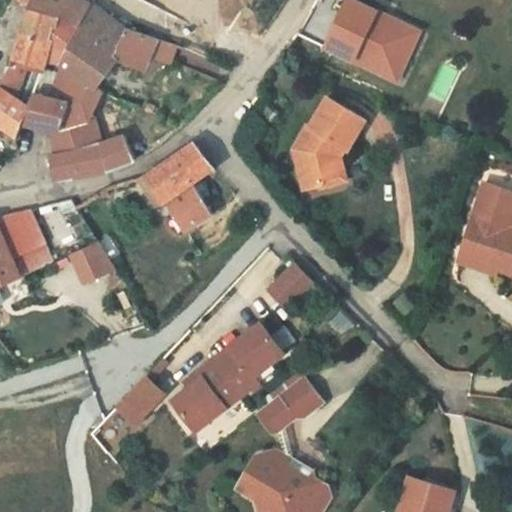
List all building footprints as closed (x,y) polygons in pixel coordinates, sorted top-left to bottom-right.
[(96,31),(33,0),(29,0),(15,41),(6,72),(0,81),(0,123),(10,130),(30,117),(39,96),(18,87),(29,64),(57,77),(64,61),(80,68),(96,31)] [(106,0),(33,0),(96,31),(115,40),(128,11),(106,0)] [(419,31),(349,0),(348,0),(326,49),(396,80),(419,31)] [(113,45),(133,53),(164,65),(178,32),(128,11),(115,40),(113,45)] [(99,76),(113,45),(115,40),(96,31),(80,68),(99,76)] [(110,82),(120,86),(133,53),(113,45),(99,76),(110,82)] [(57,77),(51,89),(68,96),(80,68),(64,61),(57,77)] [(68,96),(54,127),(94,120),(110,82),(99,76),(80,68),(68,96)] [(354,107),(316,84),(298,113),(294,110),(284,129),(295,136),(286,150),(292,172),(309,166),(308,160),(327,153),(323,138),(329,131),(336,135),(354,107)] [(264,96),(252,85),(239,99),(252,109),(264,96)] [(44,86),(39,96),(30,117),(54,127),(68,96),(51,89),(44,86)] [(54,127),(63,151),(103,139),(94,120),(54,127)] [(281,134),(286,150),(295,136),(284,129),(281,134)] [(311,172),(336,164),(329,131),(323,138),(327,153),(308,160),(309,166),(311,172)] [(130,157),(122,134),(103,139),(63,151),(53,157),(62,176),(130,157)] [(216,176),(190,142),(144,173),(156,190),(172,213),(180,229),(187,242),(216,226),(197,192),(216,176)] [(511,185),(511,184),(475,172),(449,251),(484,263),(487,254),(510,261),(511,255),(511,232),(498,227),(503,214),(511,185)] [(0,284),(20,277),(63,262),(43,197),(1,208),(0,207),(0,284)] [(498,227),(511,232),(511,217),(503,214),(498,227)] [(103,231),(74,243),(87,273),(119,260),(103,231)] [(315,275),(298,257),(273,281),(290,299),(315,275)] [(264,316),(249,329),(253,334),(269,322),(264,316)] [(272,359),(288,347),(269,322),(253,334),(249,329),(218,352),(248,385),(276,364),(272,359)] [(203,421),(248,385),(218,352),(203,364),(207,369),(194,380),(180,391),(203,421)] [(194,380),(207,369),(203,364),(190,374),(194,380)] [(334,389),(314,364),(269,399),(284,419),(290,414),(296,410),(304,404),(316,403),(334,389)] [(151,367),(124,396),(142,413),(169,385),(151,367)] [(113,448),(139,426),(124,408),(98,431),(113,448)] [(296,410),(290,414),(297,444),(298,449),(307,454),(296,410)] [(288,439),(268,444),(248,476),(266,487),(269,498),(289,510),(301,507),(309,511),(320,511),(325,511),(341,484),(334,471),(322,464),(321,458),(312,453),(307,454),(298,449),(297,444),(288,439)] [(436,511),(443,474),(397,466),(389,511),(436,511)]
